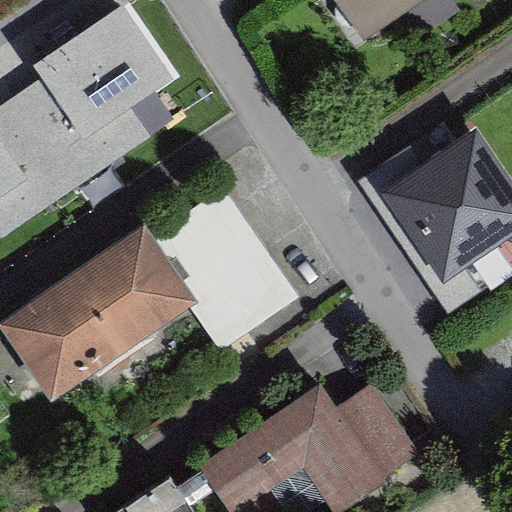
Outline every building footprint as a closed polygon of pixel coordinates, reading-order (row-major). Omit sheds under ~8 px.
[(347,0),(367,30),(413,0),(347,0)] [(51,67),(98,137),(186,78),(139,8),(51,67)] [(511,159),(476,114),(380,188),(464,296),(511,259),(511,159)] [(0,203),(39,177),(0,119),(0,203)] [(240,197),(180,239),(224,302),(209,312),(238,355),(314,302),(240,197)] [(173,228),(20,333),(71,407),(209,312),(224,302),(180,239),(173,228)] [(432,457),(389,396),(364,413),(345,385),(211,478),(235,511),(313,511),(337,496),(348,511),(376,511),(412,487),(404,476),(432,457)] [(200,511),(174,471),(109,511),(200,511)]
